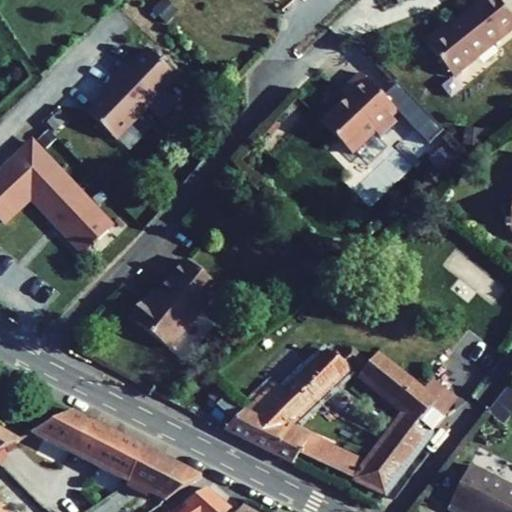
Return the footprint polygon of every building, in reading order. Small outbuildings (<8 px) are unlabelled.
[(412,39),(443,72),(502,14),(488,0),(458,0),(432,26),(429,23),(412,39)] [(87,109),(121,141),(188,70),(154,38),(87,109)] [(387,112),(350,74),(327,97),(322,92),(306,108),(311,113),(305,118),(342,156),(365,133),(369,138),(386,122),(381,118),(387,112)] [(31,197),(84,254),(112,227),(32,143),(0,173),(0,217),(4,223),(31,197)] [(511,184),(510,184),(508,200),(507,200),(484,228),(506,246),(511,239),(511,184)] [(135,298),(122,315),(162,346),(211,283),(177,257),(142,303),(135,298)] [(379,428),(405,449),(436,411),(367,353),(346,377),(381,408),(390,415),(381,425),(379,428)] [(260,385),(232,410),(270,430),(331,378),(315,357),(267,394),(260,385)] [(511,383),(493,409),(509,420),(511,416),(511,383)] [(212,429),(263,456),(277,434),(270,430),(232,410),(209,389),(193,419),(212,429)] [(131,488),(96,511),(133,511),(138,509),(146,503),(150,498),(187,474),(55,409),(16,430),(131,488)] [(405,449),(379,428),(351,466),(341,479),(369,493),(405,449)] [(287,452),(293,442),(284,437),(277,434),(263,456),(280,464),(287,452)] [(285,434),(284,437),(293,442),(287,452),(341,479),(351,466),(285,434)] [(511,511),(511,494),(458,466),(434,511),(511,511)] [(154,511),(151,511),(146,503),(138,509),(140,511),(220,511),(221,511),(192,488),(154,511)]
